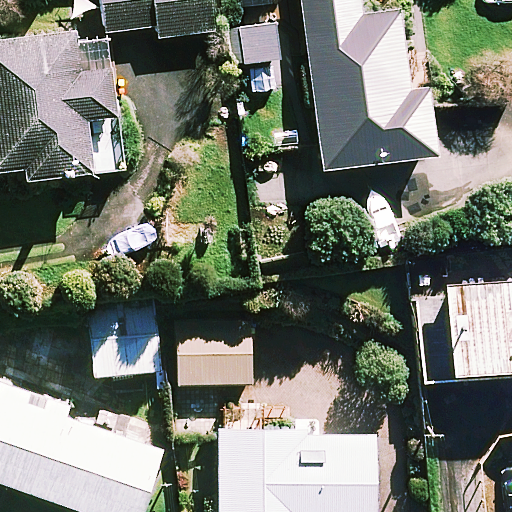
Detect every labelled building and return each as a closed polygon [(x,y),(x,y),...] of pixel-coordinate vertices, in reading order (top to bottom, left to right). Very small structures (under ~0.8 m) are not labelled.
[(212,31),(208,0),(101,0),(105,32),(156,26),(157,38),(212,31)] [(299,0),(321,168),(434,154),(425,87),(407,89),(397,10),(360,15),(357,0),(299,0)] [(274,25),(239,28),(242,62),(277,59),(274,25)] [(0,40),(0,172),(20,171),(21,179),(122,168),(119,137),(87,141),(85,119),(114,116),(106,46),(46,53),(44,36),(0,40)] [(511,369),(511,280),(416,287),(422,375),(511,369)] [(158,371),(154,318),(89,323),(93,375),(158,371)] [(250,384),(251,328),(178,327),(176,382),(250,384)] [(64,405),(0,383),(0,481),(89,511),(137,511),(159,449),(61,416),(64,405)] [(371,511),(373,434),(219,430),(216,511),(371,511)]
